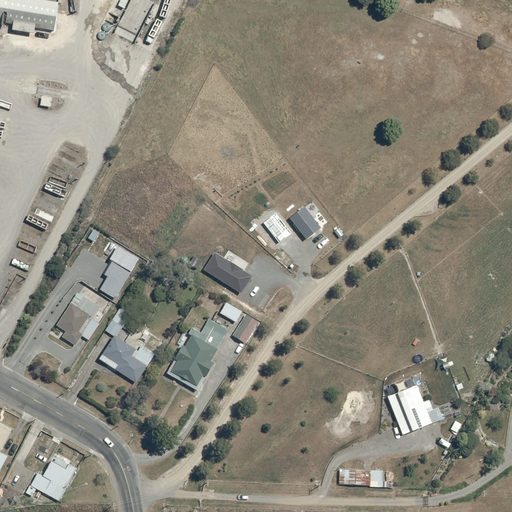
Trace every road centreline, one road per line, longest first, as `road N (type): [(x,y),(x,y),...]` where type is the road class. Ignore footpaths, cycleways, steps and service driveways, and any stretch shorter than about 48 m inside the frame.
road 1 (unknown): [(0,353),(127,106)]
road 2 (unclassified): [(0,381),(99,437),(121,466),(134,511)]
